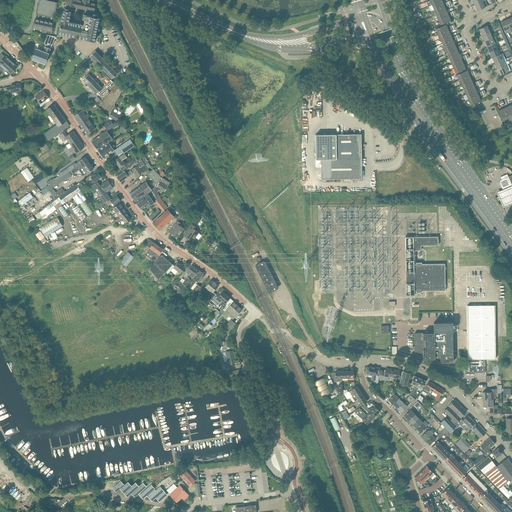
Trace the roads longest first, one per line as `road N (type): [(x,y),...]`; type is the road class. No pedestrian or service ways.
road 1 (unclassified): [(277,450),(238,345),(253,310),(150,229),(36,73)]
road 2 (secondary): [(371,34),(406,103),(511,250)]
road 3 (secondary): [(511,231),(427,111),(388,24)]
road 4 (residential): [(511,458),(443,382),(392,362),(359,362)]
road 5 (secondary): [(164,0),(278,44)]
